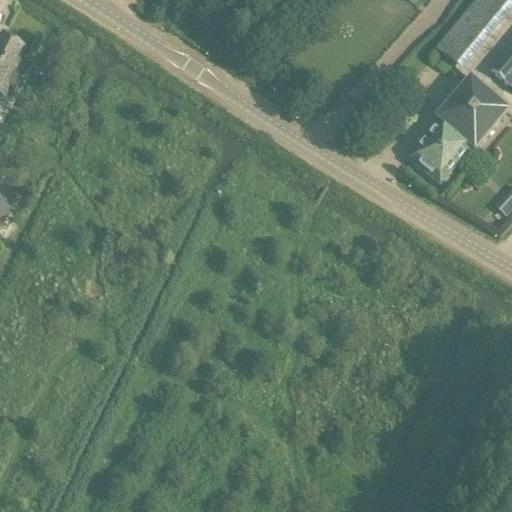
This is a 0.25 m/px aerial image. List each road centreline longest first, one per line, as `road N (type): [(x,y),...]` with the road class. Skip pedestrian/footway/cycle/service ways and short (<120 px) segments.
road 1 (unclassified): [(83,0),(274,128),(511,267)]
road 2 (unknown): [(305,147),(445,0)]
